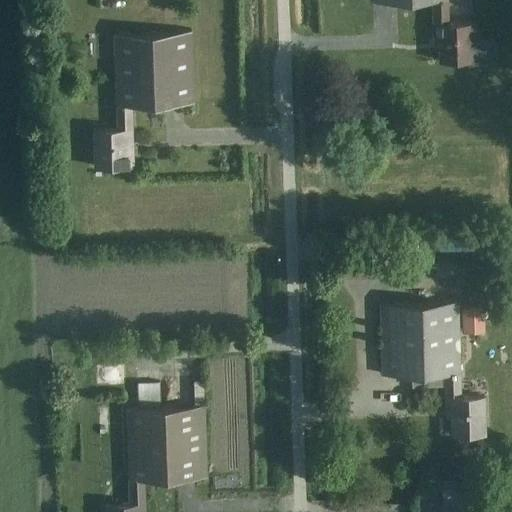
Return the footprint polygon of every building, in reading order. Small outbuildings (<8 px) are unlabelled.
[(445,0),(366,0),(366,6),(429,4),(430,62),(471,61),(470,24),(446,25),(445,0)] [(88,125),(90,167),(130,165),(128,103),(191,101),(188,30),(107,33),(110,124),(88,125)] [(436,230),(437,252),(472,251),(472,228),(436,230)] [(454,303),(378,304),(380,374),(409,374),(409,388),(442,387),(443,434),(483,433),(482,394),(456,394),(454,303)] [(483,307),(462,307),(462,337),(483,337),(483,307)] [(102,505),(102,511),(143,511),(143,482),(207,480),(205,403),(157,404),(156,386),(139,386),(139,409),(121,410),(123,505),(102,505)] [(438,511),(476,511),(476,475),(438,476),(438,511)]
